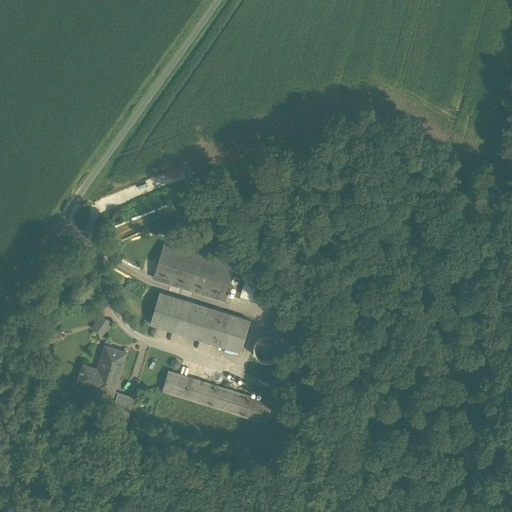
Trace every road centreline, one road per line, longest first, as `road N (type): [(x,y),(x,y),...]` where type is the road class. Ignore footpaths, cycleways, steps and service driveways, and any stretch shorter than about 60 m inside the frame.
road 1 (track): [(88,242),(368,132),(407,138),(465,173),(511,176)]
road 2 (unclassified): [(0,319),(218,0)]
road 3 (track): [(310,511),(282,165)]
